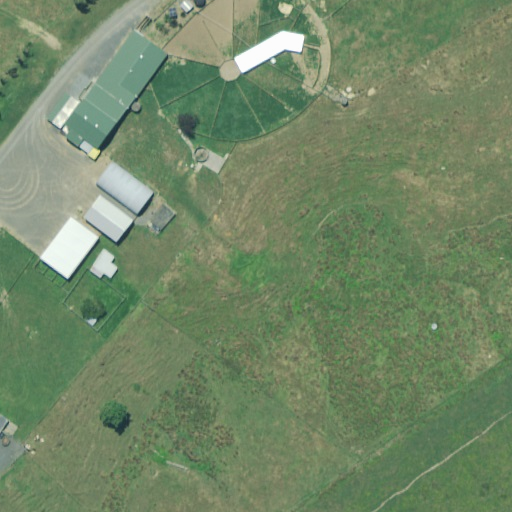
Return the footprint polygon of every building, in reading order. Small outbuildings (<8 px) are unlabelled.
[(131,37),(122,30),(110,48),(118,54),(83,103),(67,92),(48,118),(61,129),(59,132),(94,158),(169,55),(135,31),(131,37)] [(265,61),(259,49),(238,60),(245,73),(265,61)] [(155,193),(115,163),(103,179),(111,185),(107,191),(139,215),(155,193)] [(135,220),(103,196),(87,219),(119,242),(135,220)] [(177,214),(165,204),(147,225),(159,235),(177,214)] [(101,238),(74,218),(43,259),(70,279),(101,238)] [(117,257),(107,250),(92,272),(103,279),(106,274),(113,279),(120,268),(113,263),(117,257)] [(0,437),(10,421),(0,414),(0,437)]
